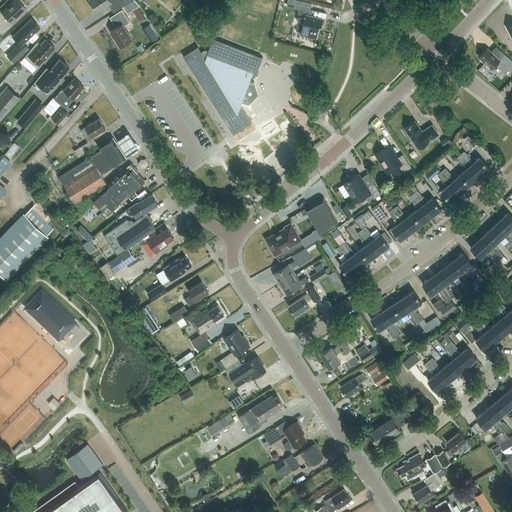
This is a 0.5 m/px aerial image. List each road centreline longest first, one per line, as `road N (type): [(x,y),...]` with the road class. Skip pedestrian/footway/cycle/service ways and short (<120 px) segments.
road 1 (tertiary): [(235,238),(200,218),(54,0)]
road 2 (unclassified): [(287,349),(403,272),(511,178)]
road 3 (unclassified): [(235,238),(437,57)]
road 4 (unclassified): [(367,474),(511,357)]
road 5 (tertiary): [(367,474),(287,349)]
road 6 (tertiary): [(287,349),(239,280),(235,238)]
